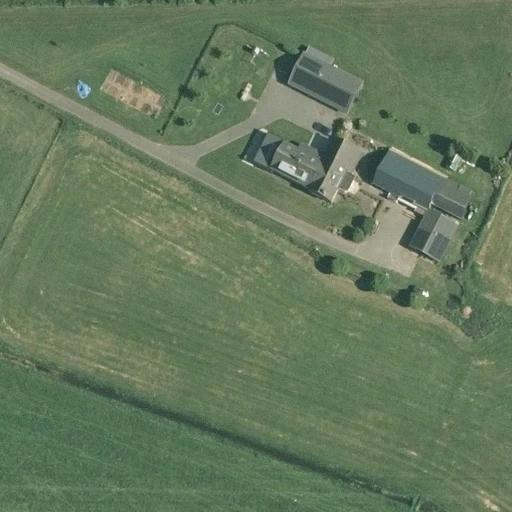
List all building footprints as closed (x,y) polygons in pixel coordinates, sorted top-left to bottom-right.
[(349,117),(364,87),(305,58),(291,88),(349,117)] [(308,193),(332,205),(339,190),(348,195),(355,180),(347,176),(348,173),(353,176),(362,156),(334,142),(326,158),(327,158),(309,191),(309,192),(308,192),(308,193)] [(271,173),(308,192),(309,191),(327,158),(326,158),(302,145),(298,152),(284,145),(271,173)] [(432,206),(464,222),(477,197),(445,181),(390,152),(372,187),(428,215),(432,206)] [(431,216),(413,252),(438,264),(456,228),(431,216)]
